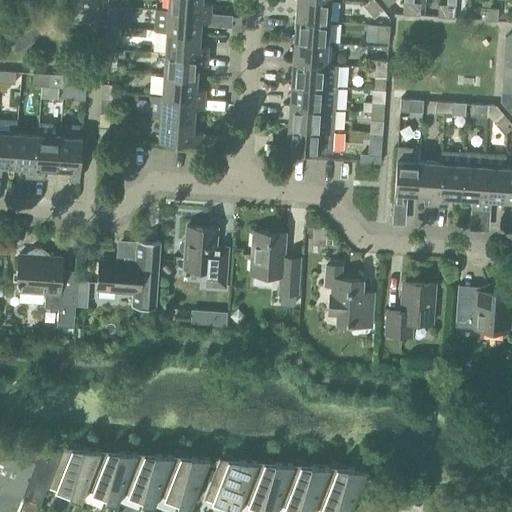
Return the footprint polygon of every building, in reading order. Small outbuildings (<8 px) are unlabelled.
[(169,0),(168,10),(211,13),(212,3),(202,2),(202,0),(169,0)] [(296,0),(296,19),(329,21),(330,0),(296,0)] [(377,0),(369,0),(367,2),(365,4),(370,10),(379,2),(377,0)] [(376,17),(385,9),(379,2),(370,10),(376,17)] [(404,2),(403,14),(412,15),(412,3),(404,2)] [(420,15),(421,3),(412,3),(412,15),(420,15)] [(120,6),(108,5),(107,13),(119,14),(120,6)] [(439,5),(438,17),(446,17),(447,5),(439,5)] [(455,18),(456,6),(447,5),(446,17),(455,18)] [(482,8),(481,20),(489,20),(490,8),(482,8)] [(498,21),(498,9),(490,8),(489,20),(498,21)] [(154,30),(167,31),(200,33),(201,21),(210,22),(211,13),(168,10),(156,9),(154,30)] [(106,22),(118,23),(119,14),(107,13),(106,22)] [(294,40),(327,42),(329,21),(296,19),(294,40)] [(390,25),(378,25),(377,33),(389,34),(390,25)] [(200,33),(167,31),(165,52),(208,55),(209,46),(199,45),(200,33)] [(377,41),(389,42),(389,34),(377,33),(377,41)] [(105,48),(117,49),(117,40),(105,39),(105,48)] [(293,61),(326,63),(327,42),(294,40),(293,61)] [(104,56),(116,57),(117,49),(105,48),(104,56)] [(208,55),(165,52),(164,74),(197,76),(198,64),(207,65),(208,55)] [(375,67),(387,68),(387,60),(375,59),(375,67)] [(336,85),(338,64),(326,63),(293,61),(291,83),(324,85),(324,84),(336,85)] [(367,66),(367,76),(386,77),(387,68),(375,67),(367,66)] [(15,83),(16,71),(8,70),(7,82),(15,83)] [(41,85),(42,73),(34,72),(33,84),(41,85)] [(42,73),(41,85),(50,85),(51,73),(42,73)] [(62,95),(85,97),(86,76),(64,74),(62,95)] [(197,76),(164,74),(162,95),(205,99),(205,89),(196,88),(197,76)] [(511,76),(502,76),(502,84),(511,85),(511,76)] [(374,81),(374,89),(385,89),(386,82),(374,81)] [(101,91),(113,92),(114,83),(102,82),(101,91)] [(290,104),(323,107),(324,85),(291,83),(290,104)] [(511,93),(511,85),(502,84),(501,93),(511,93)] [(374,89),(374,90),(373,89),(372,96),(385,97),(385,89),(374,89)] [(101,99),(113,100),(113,92),(101,91),(101,99)] [(150,94),(149,116),(161,117),(194,119),(194,107),(204,108),(205,99),(162,95),(150,94)] [(408,111),(409,99),(400,98),(400,110),(408,111)] [(436,100),(435,112),(444,113),(445,101),(436,100)] [(452,114),(453,102),(445,101),(444,113),(452,114)] [(372,102),(372,110),(384,111),(384,103),(372,102)] [(471,103),(470,115),(478,115),(479,103),(471,103)] [(487,116),(488,104),(479,103),(478,115),(487,116)] [(288,126),(333,129),(335,108),(323,107),(290,104),(288,121),(288,126)] [(370,132),(382,132),(383,121),(383,120),(384,111),(372,110),(371,119),(370,132)] [(494,121),(499,127),(509,119),(503,113),(494,121)] [(159,139),(202,143),(202,132),(193,131),(193,121),(194,119),(161,117),(160,121),(159,139)] [(0,174),(1,174),(2,165),(14,166),(16,132),(17,120),(0,119),(0,174)] [(505,133),(511,127),(511,123),(509,119),(499,127),(505,133)] [(61,124),(39,122),(38,134),(35,177),(45,177),(45,168),(57,169),(60,129),(61,129),(61,124)] [(286,149),(320,151),(331,152),(333,129),(288,126),(287,144),(286,149)] [(111,128),(99,127),(98,135),(110,136),(111,135),(111,128)] [(79,180),(82,137),(78,137),(79,130),(61,129),(60,129),(57,169),(69,169),(68,179),(79,180)] [(35,177),(38,134),(16,132),(14,166),(26,166),(25,176),(35,177)] [(369,146),(369,155),(361,154),(360,161),(380,163),(381,155),(381,147),(382,132),(370,132),(369,146)] [(117,145),(118,135),(111,135),(110,136),(98,135),(98,143),(117,145)] [(420,149),(397,147),(393,202),(404,202),(405,193),(416,194),(419,161),(420,149)] [(463,152),(441,150),(440,162),(437,205),(447,205),(448,196),(460,197),(463,152)] [(484,153),(463,152),(460,197),(472,198),(471,207),(480,208),(484,153)] [(484,153),(480,208),(490,208),(491,199),(503,200),(505,167),(506,155),(484,153)] [(437,205),(440,162),(419,161),(416,194),(429,195),(428,204),(437,205)] [(511,167),(505,167),(503,200),(511,200),(511,167)] [(187,225),(186,238),(184,239),(183,240),(181,242),(180,245),(181,247),(182,249),(184,251),(185,252),(184,267),(208,269),(207,284),(225,285),(228,246),(216,245),(217,227),(187,225)] [(280,275),(279,292),(281,292),(280,303),(295,304),(296,293),(297,293),(300,257),(284,256),(286,232),(254,230),(250,273),(280,275)] [(100,259),(98,287),(138,290),(137,306),(133,305),(133,307),(157,309),(162,240),(137,238),(136,261),(100,259)] [(19,258),(17,291),(45,293),(44,307),(58,308),(57,326),(74,328),(76,303),(78,271),(61,270),(62,257),(47,256),(47,253),(42,248),(34,248),(29,252),(29,254),(19,254),(19,258)] [(371,325),(373,301),(361,300),(362,285),(362,280),(340,278),(341,266),(326,265),(325,284),(334,285),(333,293),(330,293),(329,312),(338,313),(337,322),(371,325)] [(387,309),(385,334),(410,336),(411,321),(431,323),(434,283),(404,281),(402,310),(387,309)] [(509,330),(511,290),(511,288),(476,286),(476,287),(458,286),(456,323),(474,324),(473,328),(509,330)] [(215,311),(214,324),(226,325),(227,311),(215,311)] [(76,328),(75,342),(83,342),(84,328),(76,328)] [(40,449),(0,446),(0,488),(23,497),(40,503),(61,446),(41,444),(40,449)] [(84,491),(98,448),(62,446),(46,488),(69,495),(68,498),(80,502),(84,491)] [(121,494),(137,451),(98,448),(84,491),(104,498),(104,501),(117,505),(121,494)] [(157,496),(173,454),(137,451),(121,494),(140,500),(140,503),(153,508),(157,496)] [(210,456),(205,456),(173,454),(157,496),(176,503),(175,506),(189,510),(210,456)] [(237,511),(242,502),(257,459),(217,456),(213,470),(209,468),(206,478),(210,479),(204,498),(225,505),(224,508),(235,511),(237,511)] [(274,511),(278,504),(293,461),(257,459),(242,502),(260,508),(260,511),(263,511),(274,511)] [(312,511),(314,507),(330,464),(293,461),(278,504),(296,510),(295,511),(312,511)] [(345,511),(361,466),(330,464),(314,507),(329,511),(345,511)] [(0,511),(17,511),(23,497),(0,488),(0,511)]
